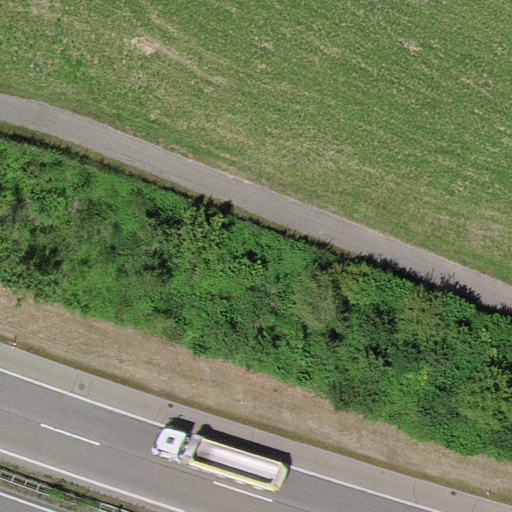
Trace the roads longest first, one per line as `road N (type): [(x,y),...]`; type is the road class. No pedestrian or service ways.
road 1 (track): [(0,117),(511,309)]
road 2 (motorway): [(306,511),(0,411)]
